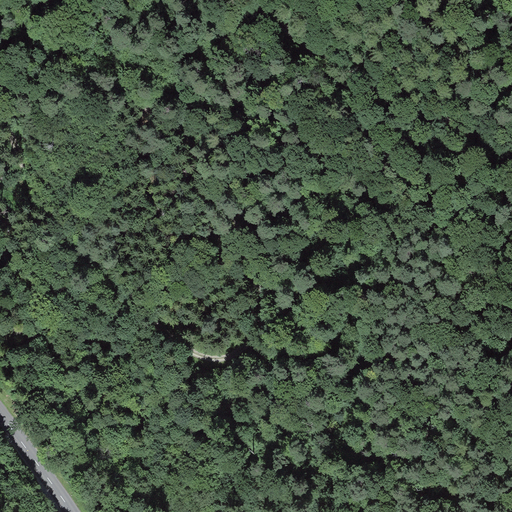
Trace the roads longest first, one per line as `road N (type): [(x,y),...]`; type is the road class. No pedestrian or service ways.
road 1 (track): [(0,118),(59,228),(163,327),(202,358),(231,357),(253,336),(262,307),(254,271),(201,158),(132,97),(96,0)]
road 2 (track): [(323,62),(441,230),(455,277),(429,511)]
road 3 (track): [(511,164),(323,62),(248,0)]
